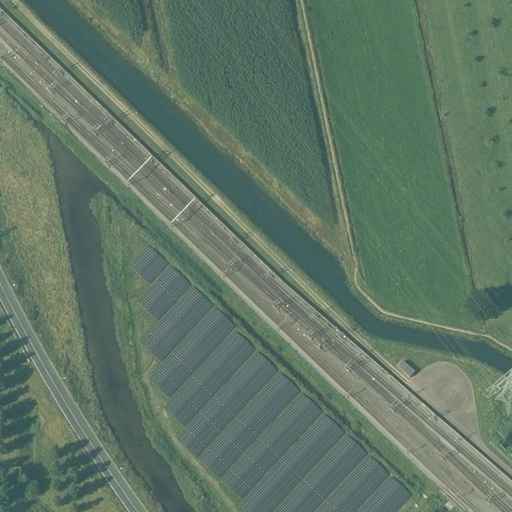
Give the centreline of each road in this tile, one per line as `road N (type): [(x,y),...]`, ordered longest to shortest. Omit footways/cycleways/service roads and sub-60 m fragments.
road 1 (track): [(16,2),(406,382)]
road 2 (motorway): [(131,511),(0,289)]
